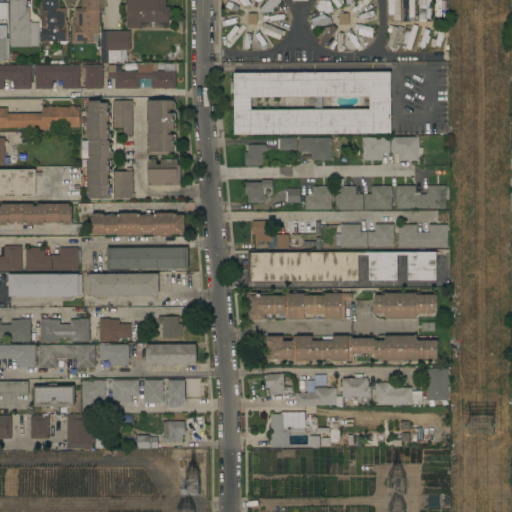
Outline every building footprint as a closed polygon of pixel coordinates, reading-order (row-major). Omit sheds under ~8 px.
[(25,0),(25,7),(28,7),(28,21),(30,21),(30,23),(38,23),(38,46),(30,46),(30,47),(10,47),(9,0),(25,0)] [(58,0),(58,9),(64,9),(64,19),(66,19),(66,23),(67,23),(67,44),(49,44),(49,45),(41,45),(41,28),(40,28),(40,0),(58,0)] [(98,0),(99,34),(98,34),(98,40),(100,40),(100,46),(96,46),(96,41),(71,41),(71,23),(72,23),(72,19),(74,19),(74,8),(81,8),(81,0),(98,0)] [(165,0),(165,7),(169,7),(169,22),(140,22),(140,28),(126,28),(126,0),(165,0)] [(234,0),(233,4),(239,6),(237,11),(235,10),(235,12),(227,10),(228,8),(224,7),(225,2),(226,2),(226,0),(234,0)] [(267,0),(279,0),(281,1),(271,11),(262,13),(259,9),(267,0)] [(331,6),(331,8),(332,9),(330,13),(326,12),(326,13),(323,12),(324,11),(319,10),(319,11),(316,10),(316,9),(318,0),(325,0),(328,1),(331,6)] [(330,0),(340,0),(341,3),(341,6),(337,9),(330,0)] [(369,0),(370,1),(362,11),(360,9),(358,12),(356,11),(354,13),(350,10),(358,0),(369,0)] [(399,0),(399,21),(392,21),(392,14),(387,14),(387,0),(399,0)] [(402,0),(414,0),(414,20),(408,20),(408,22),(402,22),(402,0)] [(418,5),(417,5),(417,1),(418,1),(418,0),(430,0),(431,18),(425,18),(425,21),(418,21),(418,5)] [(433,0),(444,0),(444,20),(433,20),(433,0)] [(287,9),(288,14),(264,20),(263,15),(287,9)] [(339,13),(347,13),(347,24),(339,25),(339,13)] [(312,28),(311,24),(309,19),(323,14),(324,17),(325,16),(326,19),(329,18),(331,23),(312,28)] [(284,31),(282,36),(280,35),(278,39),(262,33),(264,29),(262,28),(264,23),(284,31)] [(229,47),(228,48),(225,45),(226,44),(225,44),(228,41),(224,38),(234,25),(238,28),(241,24),(245,27),(229,47)] [(321,47),(316,43),(318,40),(315,37),(321,28),(322,29),(329,27),(331,24),(336,28),(321,47)] [(354,33),(355,31),(353,31),(356,24),(361,26),(362,24),(364,25),(364,26),(365,25),(368,26),(368,27),(369,28),(369,27),(373,28),(372,29),(373,30),(370,39),(354,33)] [(409,50),(404,49),(406,44),(402,43),(406,30),(410,31),(412,24),(417,26),(409,50)] [(397,45),(398,45),(397,49),(395,49),(395,51),(390,50),(390,49),(388,49),(389,47),(386,46),(390,33),(386,32),(388,25),(391,26),(397,28),(397,26),(402,28),(397,45)] [(425,44),(426,45),(425,49),(424,49),(423,50),(419,49),(419,48),(419,47),(420,45),(415,43),(420,26),(430,29),(425,44)] [(357,49),(355,45),(350,48),(345,40),(346,39),(345,37),(348,36),(345,31),(349,28),(361,46),(357,49)] [(434,28),(443,31),(440,43),(441,43),(439,49),(438,49),(438,50),(433,49),(433,48),(428,46),(434,28)] [(130,50),(127,50),(127,63),(119,63),(107,63),(107,59),(101,59),(100,32),(129,31),(130,50)] [(180,60),(163,60),(163,57),(165,54),(169,50),(172,44),(179,43),(180,60)] [(114,79),(107,79),(107,65),(115,65),(115,71),(137,71),(137,65),(151,65),(151,64),(157,64),(157,71),(175,71),(175,88),(150,88),(150,78),(138,78),(138,88),(114,88),(114,79)] [(0,65),(30,65),(30,89),(13,89),(13,80),(3,80),(3,89),(0,89),(0,65)] [(78,65),(78,89),(62,89),(61,80),(52,80),(52,89),(34,89),(34,65),(78,65)] [(102,88),(85,89),(85,65),(102,65),(102,88)] [(390,72),(390,133),(233,134),(233,73),(390,72)] [(100,101),(100,103),(107,103),(110,105),(110,110),(108,112),(108,116),(110,116),(110,120),(107,120),(107,125),(110,125),(110,129),(108,131),(108,134),(110,135),(110,138),(108,138),(108,140),(110,140),(110,143),(112,143),(112,147),(110,148),(110,151),(112,152),(112,156),(110,156),(110,174),(107,174),(107,178),(110,178),(110,183),(108,184),(108,188),(110,189),(110,193),(108,193),(108,196),(101,196),(101,199),(87,199),(87,191),(88,191),(88,186),(86,186),(86,178),(88,179),(88,175),(86,175),(86,160),(88,160),(88,159),(89,159),(89,157),(88,157),(88,143),(89,143),(89,141),(88,141),(88,139),(86,139),(86,125),(87,125),(87,121),(85,121),(86,114),(87,101),(100,101)] [(132,137),(113,137),(112,101),(131,101),(132,137)] [(172,101),(174,104),(174,109),(172,109),(169,109),(169,113),(174,113),(174,118),(173,120),(173,123),(175,125),(175,130),(173,130),(173,131),(169,131),(169,135),(174,135),(175,140),(173,142),(173,145),(174,146),(174,151),(172,151),(172,152),(169,152),(169,154),(167,154),(167,155),(147,155),(146,101),(172,101)] [(0,108),(6,108),(6,113),(41,113),(41,107),(47,107),(47,106),(51,106),(51,107),(69,107),(69,106),(79,106),(79,127),(48,127),(48,130),(39,130),(39,128),(0,128),(0,108)] [(361,137),(389,137),(389,152),(382,152),(382,161),(361,161),(361,137)] [(417,148),(422,148),(422,157),(418,157),(418,160),(397,161),(397,152),(390,152),(390,137),(417,137),(417,148)] [(278,150),(278,138),(296,138),(296,150),(278,150)] [(310,160),(310,152),(298,152),(298,139),(299,139),(299,138),(330,138),(330,140),(331,140),(331,160),(310,160)] [(244,166),(244,153),(247,153),(247,145),(265,145),(265,151),(262,151),(262,166),(244,166)] [(150,158),(155,158),(156,163),(160,163),(160,157),(164,157),(167,159),(169,159),(172,157),(177,157),(177,165),(180,165),(180,185),(147,186),(147,159),(150,158)] [(0,194),(0,170),(35,170),(35,172),(41,172),(41,177),(35,177),(35,194),(0,194)] [(132,199),(113,199),(113,172),(132,171),(132,199)] [(260,182),(260,180),(271,180),(271,188),(262,188),(262,196),(265,196),(265,198),(266,198),(266,201),(265,201),(265,203),(247,203),(247,195),(244,195),(244,182),(260,182)] [(304,209),(304,195),(311,195),(311,186),(330,186),(330,209),(304,209)] [(335,210),(335,186),(355,186),(355,194),(362,194),(362,209),(335,210)] [(363,209),(363,194),(370,194),(370,186),(391,186),(391,209),(363,209)] [(395,209),(395,186),(414,186),(414,194),(426,194),(426,186),(444,186),(444,209),(395,209)] [(299,189),(299,203),(286,202),(286,189),(299,189)] [(69,206),(71,206),(71,225),(59,225),(59,223),(56,223),(56,225),(49,225),(49,223),(46,223),(46,225),(23,225),(23,223),(20,223),(20,225),(13,225),(13,223),(9,223),(9,225),(0,225),(0,204),(69,204),(69,206)] [(94,235),(91,235),(91,215),(81,215),(81,206),(77,206),(77,204),(92,204),(92,213),(103,213),(103,215),(117,215),(117,213),(139,213),(139,215),(153,215),(153,213),(175,213),(176,215),(184,215),(184,234),(167,234),(167,235),(162,235),(162,234),(131,234),(131,235),(125,235),(125,234),(94,235)] [(288,235),(288,248),(268,248),(268,241),(256,241),(256,232),(251,232),(251,221),(269,221),(269,235),(288,235)] [(340,224),(359,224),(359,232),(366,232),(366,247),(340,247),(340,224)] [(367,247),(367,231),(373,231),(373,224),(392,224),(393,247),(367,247)] [(397,248),(397,225),(416,225),(416,232),(428,232),(428,225),(447,225),(447,248),(397,248)] [(0,271),(0,256),(3,256),(3,246),(20,246),(20,249),(25,249),(25,248),(44,248),(44,255),(58,255),(58,248),(77,248),(78,271),(25,271),(24,258),(21,258),(21,271),(0,271)] [(187,248),(188,269),(106,269),(106,248),(187,248)] [(435,252),(435,280),(407,280),(407,255),(396,255),(396,280),(368,280),(368,255),(357,255),(357,281),(247,281),(247,253),(435,252)] [(77,273),(77,275),(81,275),(81,295),(71,295),(71,299),(67,299),(67,296),(15,297),(15,296),(8,296),(8,274),(77,273)] [(158,274),(158,296),(151,296),(99,297),(99,299),(95,299),(95,296),(94,296),(94,295),(85,295),(85,275),(88,275),(88,274),(158,274)] [(344,318),(324,319),(324,314),(303,314),(303,318),(284,319),(284,314),(264,314),(264,319),(247,319),(247,309),(246,309),(245,292),(250,292),(250,293),(259,292),(259,295),(281,295),(281,293),(307,293),(307,294),(321,294),(321,293),(332,293),(332,291),(336,291),(336,293),(351,293),(351,301),(343,301),(344,318)] [(415,293),(415,295),(436,295),(436,314),(415,314),(415,319),(384,319),(384,314),(373,314),(373,295),(384,295),(384,293),(415,293)] [(178,317),(178,324),(182,324),(182,330),(180,330),(180,338),(161,338),(161,324),(157,324),(157,316),(178,317)] [(29,342),(10,342),(10,339),(0,339),(0,325),(10,325),(10,320),(19,320),(19,319),(29,319),(29,342)] [(50,319),(50,320),(59,320),(59,324),(69,324),(69,320),(78,320),(78,319),(88,319),(88,342),(69,342),(69,339),(59,339),(59,342),(40,342),(40,319),(50,319)] [(109,319),(118,319),(118,324),(130,324),(130,338),(116,338),(116,341),(99,341),(99,319),(109,319)] [(415,335),(416,341),(436,340),(436,359),(415,359),(415,361),(383,361),(383,359),(373,359),(373,354),(351,354),(351,361),(331,361),(331,362),(328,362),(328,359),(315,360),(315,362),(292,362),(288,362),(288,360),(282,360),(282,362),(276,362),(276,361),(274,361),(274,362),(268,362),(268,364),(264,364),(264,352),(266,352),(265,336),(282,336),(282,341),(292,341),(292,336),(311,336),(311,341),(331,341),(331,336),(350,336),(350,338),(374,338),(374,341),(384,341),(384,336),(415,335)] [(195,344),(195,365),(146,365),(146,345),(195,344)] [(34,367),(15,368),(15,358),(0,358),(0,345),(34,345),(34,367)] [(94,345),(94,368),(75,368),(75,359),(66,359),(66,358),(56,358),(56,368),(38,368),(38,361),(36,361),(36,355),(38,355),(38,345),(94,345)] [(111,366),(111,359),(98,359),(98,345),(127,345),(127,358),(128,358),(128,360),(127,360),(128,365),(111,366)] [(432,369),(432,368),(435,368),(447,368),(448,378),(449,378),(449,383),(447,383),(448,400),(426,401),(426,393),(425,393),(425,380),(426,380),(425,369),(432,369)] [(282,373),(283,387),(290,387),(291,392),(287,392),(287,394),(269,395),(268,388),(265,388),(264,375),(282,373)] [(366,378),(366,380),(368,381),(368,385),(367,386),(370,386),(370,404),(361,404),(361,398),(355,398),(355,397),(350,397),(350,399),(341,399),(341,378),(366,378)] [(138,396),(135,396),(136,403),(111,403),(111,381),(138,380),(138,396)] [(162,403),(143,403),(143,380),(162,380),(162,403)] [(184,401),(181,401),(181,407),(167,408),(167,399),(165,399),(165,396),(167,396),(167,381),(184,380),(184,401)] [(0,395),(0,381),(28,381),(28,395),(0,395)] [(104,400),(96,400),(97,412),(81,412),(81,381),(104,381),(104,400)] [(374,405),(374,383),(381,383),(391,383),(391,388),(411,387),(411,392),(421,391),(421,404),(411,404),(411,405),(374,405)] [(74,406),(63,406),(63,408),(58,408),(58,406),(49,406),(49,408),(44,408),(44,407),(33,407),(33,386),(74,386),(74,406)] [(295,407),(295,393),(314,393),(314,388),(316,388),(326,388),(334,388),(334,405),(323,405),(320,405),(315,405),(315,407),(295,407)] [(269,414),(280,414),(280,412),(303,412),(304,432),(288,432),(288,447),(270,447),(269,414)] [(92,414),(92,449),(66,449),(66,414),(92,414)] [(48,439),(30,439),(29,416),(48,415),(48,439)] [(107,427),(107,416),(122,415),(122,416),(132,416),(132,423),(122,424),(122,426),(107,427)] [(0,439),(0,416),(11,416),(11,439),(0,439)] [(183,421),(184,434),(181,434),(182,442),(163,443),(162,422),(183,421)] [(338,442),(329,442),(329,430),(330,430),(330,424),(337,424),(337,430),(338,430),(338,442)] [(149,448),(136,449),(136,436),(148,436),(149,448)] [(308,436),(318,436),(318,448),(308,448),(308,436)] [(162,448),(150,448),(150,437),(162,437),(162,448)]
